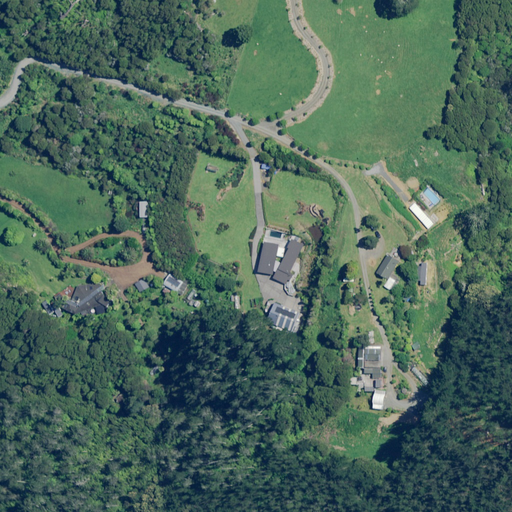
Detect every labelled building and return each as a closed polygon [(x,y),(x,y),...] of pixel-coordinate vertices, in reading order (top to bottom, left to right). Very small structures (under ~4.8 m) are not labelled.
[(455,197),(447,204),(450,207),(458,200),(455,197)] [(149,214),(151,214),(151,200),(139,200),(139,214),(144,214),(144,215),(144,216),(145,216),(145,217),(146,217),(147,217),(148,217),(148,216),(149,216),(149,215),(149,214)] [(462,204),(453,211),(456,214),(465,207),(462,204)] [(425,229),(409,243),(412,247),(428,233),(425,229)] [(278,256),(285,257),(286,248),(280,248),(281,242),(263,239),(258,271),(265,272),(264,274),(265,274),(275,275),(275,271),(277,272),(274,279),(287,284),(287,285),(287,286),(287,287),(287,288),(288,288),(288,289),(289,289),(289,290),(289,291),(289,292),(290,293),(290,294),(291,294),(292,294),(292,295),(293,295),(294,295),(294,294),(295,294),(296,293),(297,292),(297,291),(297,290),(296,289),(296,288),(295,288),(295,287),(294,287),(292,282),(295,275),(293,273),(304,245),(293,240),(290,246),(285,258),(283,263),(277,261),(278,256)] [(393,274),(400,261),(388,254),(377,272),(389,279),(393,274)] [(389,279),(384,287),(391,291),(393,288),(396,290),(399,285),(396,283),(399,277),(393,274),(389,279)] [(190,286),(172,275),(166,285),(183,296),(190,286)] [(145,277),(136,283),(142,292),(151,287),(145,277)] [(108,288),(105,284),(101,287),(99,285),(97,284),(95,284),(92,284),(90,284),(88,284),(85,285),(83,286),(81,287),(79,289),(78,291),(76,293),(75,295),(75,297),(78,301),(77,301),(75,301),(74,301),(73,302),(72,302),(72,303),(71,304),(70,305),(70,306),(70,307),(70,308),(70,309),(71,310),(71,311),(72,312),(73,313),(74,313),(75,313),(75,314),(80,314),(98,308),(99,315),(107,314),(106,306),(108,308),(114,302),(104,291),(108,288)] [(198,308),(201,304),(197,301),(200,296),(196,293),(197,291),(194,289),(188,300),(191,302),(189,305),(193,307),(194,306),(198,308)] [(62,292),(56,297),(61,304),(67,300),(62,292)] [(401,297),(405,303),(413,298),(410,292),(401,297)] [(60,318),(65,314),(56,301),(51,305),(47,300),(43,303),(51,315),(56,312),(60,318)] [(302,313),(275,303),(268,322),(294,333),(302,313)] [(412,344),(416,352),(423,349),(419,341),(412,344)] [(368,361),(382,362),(382,347),(366,346),(365,361),(368,361)] [(382,369),(384,369),(384,362),(382,362),(368,361),(368,369),(382,369)] [(160,369),(156,365),(149,373),(153,377),(160,369)] [(368,369),(365,369),(365,377),(374,377),(374,379),(376,379),(381,379),(382,369),(368,369)] [(373,387),(374,379),(374,377),(365,377),(357,377),(357,394),(362,394),(362,390),(364,390),(364,389),(364,387),(373,387)] [(381,379),(376,379),(375,390),(385,390),(385,379),(381,379)]
